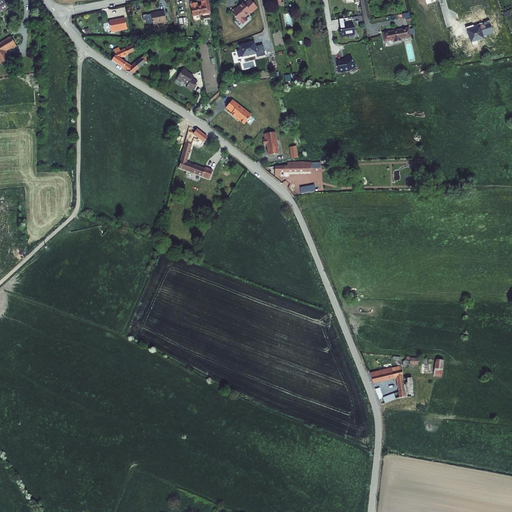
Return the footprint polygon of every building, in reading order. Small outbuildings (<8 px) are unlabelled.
[(2,0),(0,1),(0,13),(8,9),(3,0),(2,0)] [(206,13),(211,12),(208,0),(202,0),(204,6),(198,7),(198,3),(196,4),(192,4),(194,16),(200,15),(200,16),(207,14),(206,13)] [(236,8),(232,12),(244,25),(249,20),(246,17),(253,11),(254,12),(260,7),(253,0),(250,0),(247,4),(245,2),(240,6),(241,7),(238,9),(236,8)] [(163,22),(167,22),(165,9),(159,10),(159,11),(152,12),(154,24),(155,25),(157,24),(159,22),(163,21),(163,22)] [(114,31),(130,28),(127,17),(111,20),(114,31)] [(354,34),(352,23),(339,25),(340,30),(339,30),(340,36),(348,34),(348,35),(354,34)] [(466,27),(472,46),(478,44),(477,41),(484,38),(479,26),(474,27),(473,25),(466,27)] [(409,27),(385,33),(388,42),(396,39),(397,42),(412,37),(409,27)] [(17,45),(11,36),(0,43),(0,60),(2,64),(12,57),(7,51),(13,47),(13,48),(17,45)] [(255,41),(239,44),(242,57),(257,54),(258,56),(266,54),(264,44),(256,46),(255,41)] [(120,52),(116,58),(136,74),(152,61),(147,56),(136,65),(125,56),(143,48),(141,43),(119,51),(120,52)] [(415,61),(411,43),(405,44),(409,62),(415,61)] [(355,66),(349,56),(345,59),(344,60),(341,60),(336,61),(338,72),(348,71),(355,66)] [(184,68),(178,81),(183,83),(184,82),(189,84),(188,88),(194,91),(199,81),(193,78),(194,75),(187,72),(188,70),(184,68)] [(254,116),(235,100),(229,107),(236,112),(235,113),(239,117),(240,116),(243,119),(242,120),(248,124),(254,116)] [(197,127),(191,125),(179,167),(210,180),(214,171),(200,165),(199,167),(187,162),(193,140),(202,147),(209,139),(197,129),(197,127)] [(277,133),(268,134),(268,139),(266,140),(266,145),(270,144),(271,149),(270,149),(271,155),(281,154),(280,147),(281,145),(279,144),(277,133)] [(288,164),(276,165),(276,173),(282,173),(282,170),(311,169),(311,167),(311,161),(288,161),(288,164)] [(316,187),(315,181),(301,183),(302,189),(316,187)] [(444,360),(435,359),(433,376),(442,377),(444,360)] [(399,362),(369,370),(373,381),(376,381),(375,379),(397,373),(399,392),(384,398),(385,399),(387,403),(399,398),(415,396),(413,377),(402,378),(402,374),(399,362)]
